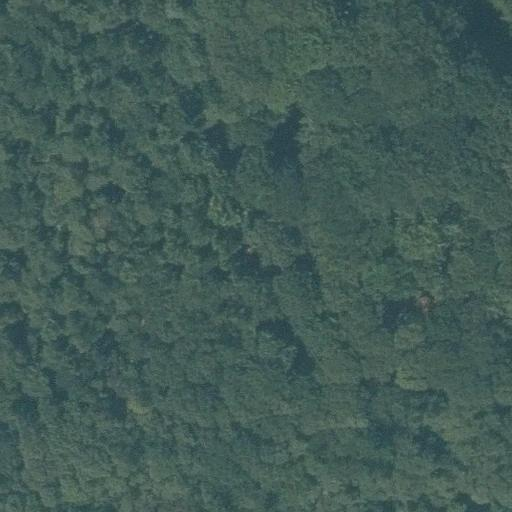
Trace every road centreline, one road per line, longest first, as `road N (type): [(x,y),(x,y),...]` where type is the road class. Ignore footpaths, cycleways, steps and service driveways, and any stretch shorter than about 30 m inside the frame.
road 1 (track): [(0,318),(44,361),(105,380),(220,390),(324,394),(455,351)]
road 2 (track): [(459,310),(376,296),(293,195),(257,106),(248,0)]
